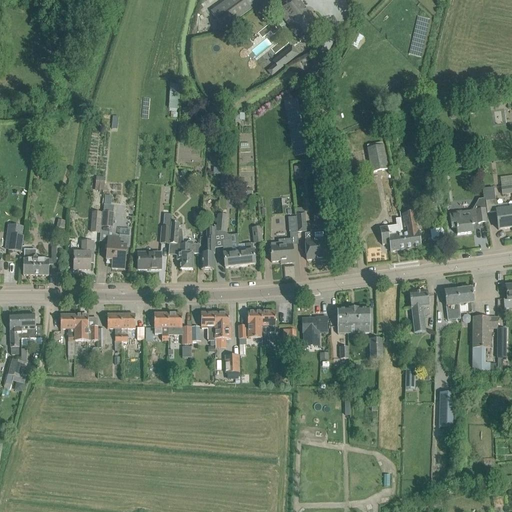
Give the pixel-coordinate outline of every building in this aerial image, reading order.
[(226,0),(211,11),(223,29),(254,8),(254,9),(260,6),(255,0),(226,0)] [(289,28),(293,33),(299,41),(319,25),(299,0),(288,0),(278,9),(292,25),(289,28)] [(281,34),(272,21),(260,30),(269,42),(281,34)] [(291,46),(272,61),(279,69),(298,55),(291,46)] [(181,108),(182,85),(172,84),(171,108),(181,108)] [(349,145),(348,139),(338,141),(341,155),(352,152),(351,145),(349,145)] [(383,145),(367,149),(371,173),(388,169),(383,145)] [(294,168),(295,180),(305,179),(304,167),(294,168)] [(221,173),(220,188),(227,189),(228,173),(221,173)] [(95,191),(103,192),(105,177),(96,176),(95,191)] [(511,182),(511,183),(511,187),(502,188),(501,188),(502,195),(504,195),(511,193),(511,209),(506,210),(496,212),(497,220),(498,230),(509,229),(511,228),(511,182)] [(450,219),(451,229),(456,228),(457,235),(473,233),(472,224),(477,223),(477,224),(487,223),(485,213),(485,209),(486,209),(485,201),(484,198),(478,200),(472,210),(461,212),(449,214),(450,219)] [(490,200),(485,201),(486,209),(486,213),(496,212),(494,200),(490,200)] [(102,213),(101,227),(113,227),(114,213),(113,213),(114,205),(104,205),(103,212),(102,212),(102,213)] [(297,208),(299,233),(307,232),(305,214),(304,214),(304,208),(297,208)] [(102,213),(92,212),(91,233),(100,233),(100,226),(101,227),(102,213)] [(405,214),(402,215),(404,228),(407,228),(408,234),(402,234),(405,250),(420,248),(419,238),(415,213),(405,214)] [(216,232),(225,232),(227,216),(218,215),(216,232)] [(288,218),(289,233),(297,232),(296,217),(288,218)] [(403,233),(401,220),(395,224),(402,234),(403,233)] [(179,224),(171,223),(171,228),(169,245),(180,245),(180,254),(177,254),(177,261),(180,261),(180,270),(193,270),(193,254),(195,254),(199,254),(200,245),(195,245),(195,244),(194,244),(194,243),(192,242),(188,242),(186,243),(186,244),(183,245),(182,230),(178,230),(179,224)] [(405,250),(402,234),(397,235),(391,226),(389,227),(379,228),(382,245),(389,244),(390,253),(405,250)] [(171,228),(161,227),(160,244),(169,245),(171,228)] [(252,228),(254,244),(262,243),(260,227),(252,228)] [(213,255),(214,255),(213,229),(205,229),(205,254),(202,254),(202,270),(213,270),(213,255)] [(431,231),(433,243),(443,241),(442,230),(431,231)] [(306,261),(313,260),(313,262),(328,261),(326,231),(310,231),(311,240),(305,240),(306,251),(306,261)] [(8,252),(20,254),(23,237),(10,235),(8,252)] [(108,238),(107,251),(106,261),(112,261),(112,269),(122,270),(122,262),(125,262),(125,252),(126,247),(128,247),(129,237),(119,236),(119,239),(108,238)] [(278,240),(278,243),(271,244),(271,253),(270,253),(271,263),(285,262),(285,264),(293,263),(291,239),(278,240)] [(224,254),(223,255),(225,269),(240,267),(238,253),(238,245),(237,245),(237,244),(230,245),(230,240),(222,241),(224,254)] [(74,270),(90,271),(90,262),(93,262),(93,243),(82,243),(82,253),(74,253),(74,270)] [(238,253),(240,267),(255,265),(253,251),(252,244),(245,245),(246,252),(238,253)] [(23,276),(48,277),(48,265),(53,266),(53,264),(60,265),(60,248),(53,248),(52,260),(49,260),(44,260),(37,260),(37,259),(37,258),(36,257),(35,257),(35,251),(24,250),(24,260),(23,260),(23,266),(23,276)] [(138,261),(138,271),(161,270),(161,260),(161,254),(138,254),(138,261)] [(511,286),(505,287),(507,299),(503,300),(504,309),(511,308),(511,286)] [(472,289),(457,290),(459,306),(460,313),(468,312),(468,314),(474,313),(472,289)] [(459,306),(457,290),(444,292),(446,311),(447,316),(453,315),(452,306),(459,306)] [(409,294),(411,309),(414,334),(425,332),(422,308),(429,307),(428,302),(427,292),(409,294)] [(369,309),(351,310),(351,318),(347,318),(347,328),(348,335),(370,334),(369,328),(370,328),(369,309)] [(351,318),(351,310),(337,310),(337,328),(338,335),(348,335),(347,328),(347,318),(351,318)] [(215,340),(214,314),(207,314),(207,312),(202,312),(202,314),(201,314),(201,328),(208,328),(208,341),(210,341),(210,347),(214,346),(214,347),(214,340),(215,340)] [(248,339),(261,339),(261,327),(261,313),(247,313),(247,327),(248,327),(248,339)] [(261,327),(261,339),(262,339),(262,347),(269,347),(269,338),(268,338),(268,333),(275,333),(275,327),(275,313),(261,313),(261,327)] [(228,314),(214,314),(215,340),(221,340),(221,346),(233,345),(233,333),(231,333),(231,327),(229,327),(228,314)] [(21,340),(21,346),(34,345),(34,338),(35,338),(35,315),(18,316),(18,324),(21,324),(21,331),(22,331),(22,340),(21,340)] [(162,341),(168,341),(168,315),(154,315),(154,329),(155,329),(154,335),(161,335),(162,341)] [(168,315),(168,341),(168,336),(181,336),(182,345),(191,345),(191,340),(191,328),(182,328),(182,315),(168,315)] [(18,324),(18,316),(9,316),(10,331),(11,356),(19,356),(18,340),(21,340),(21,331),(21,324),(18,324)] [(74,316),(60,316),(60,326),(60,330),(68,330),(68,343),(68,356),(73,356),(74,356),(75,356),(75,342),(74,342),(74,316)] [(74,316),(74,342),(75,342),(98,341),(97,327),(88,327),(88,316),(74,316)] [(121,316),(107,316),(107,326),(107,330),(115,330),(115,342),(114,342),(115,352),(117,352),(121,352),(121,342),(121,335),(121,330),(121,316)] [(135,316),(121,316),(121,330),(135,330),(135,316)] [(316,318),(316,320),(302,320),(302,334),(303,334),(304,347),(304,346),(318,346),(318,347),(319,347),(318,333),(327,333),(327,318),(316,318)] [(498,319),(473,318),(472,372),(485,372),(485,363),(484,364),(484,350),(490,350),(490,330),(497,330),(497,329),(498,319)] [(199,328),(191,328),(191,340),(192,339),(192,342),(201,342),(201,333),(199,333),(199,328)] [(296,340),(296,330),(295,330),(295,328),(289,328),(289,330),(287,330),(287,340),(296,340)] [(506,359),(506,329),(497,329),(497,330),(497,359),(506,359)] [(369,340),(370,362),(382,361),(381,340),(369,340)] [(340,348),(340,359),(348,359),(348,348),(340,348)] [(224,356),(225,374),(227,374),(227,378),(239,378),(239,373),(240,373),(239,356),(224,356)] [(21,362),(11,360),(7,375),(19,379),(24,363),(21,362)] [(405,392),(415,392),(414,370),(404,370),(405,392)] [(14,390),(22,392),(23,385),(16,384),(14,390)] [(453,429),(454,394),(440,393),(439,428),(453,429)] [(0,425),(0,432),(11,435),(12,428),(0,425)] [(483,460),(484,467),(493,466),(492,459),(483,460)]
